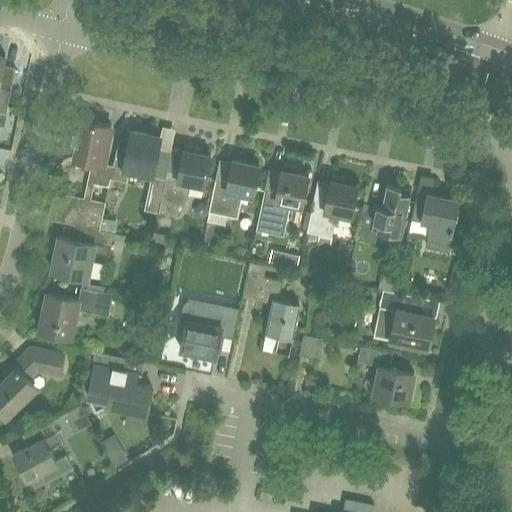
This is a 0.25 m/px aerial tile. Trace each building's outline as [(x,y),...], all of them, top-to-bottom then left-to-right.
[(0,53),(0,110),(6,112),(16,67),(4,65),(6,55),(0,53)] [(74,158),(91,162),(87,180),(110,185),(111,178),(114,164),(104,162),(112,125),(98,122),(99,116),(78,112),(71,142),(77,144),(74,158)] [(160,201),(167,169),(171,153),(159,150),(162,136),(132,130),(128,146),(118,144),(114,164),(111,178),(126,181),(128,170),(153,175),(147,207),(159,209),(160,201)] [(178,213),(180,205),(186,206),(191,183),(205,186),(211,154),(184,149),(180,172),(167,169),(160,201),(159,209),(178,213)] [(226,226),(229,215),(235,216),(239,193),(253,196),(260,164),(233,159),(229,182),(216,179),(207,222),(226,226)] [(265,189),(257,229),(284,235),(291,204),(302,206),(309,175),(297,172),(298,166),(284,163),(283,169),(282,169),(277,192),(265,189)] [(358,185),(346,183),(347,178),(332,175),(331,179),(326,203),(314,200),(307,232),(332,237),(337,213),(351,216),(358,185)] [(387,184),(382,206),(364,202),(357,238),(376,242),(378,230),(389,233),(390,229),(403,231),(412,188),(387,184)] [(427,246),(448,251),(459,198),(428,192),(426,200),(416,198),(412,219),(432,223),(427,246)] [(72,198),(67,222),(74,224),(100,229),(105,205),(72,198)] [(59,235),(52,270),(88,278),(93,253),(109,256),(114,232),(100,229),(74,224),(72,237),(59,235)] [(168,237),(168,234),(161,232),(154,231),(154,237),(153,241),(162,243),(166,244),(168,237)] [(117,233),(114,232),(113,238),(127,241),(128,235),(117,233)] [(300,255),(289,252),(286,265),(297,268),(300,255)] [(283,280),(264,276),(267,264),(250,261),(248,273),(248,272),(243,293),(260,296),(260,295),(273,298),(266,331),(280,334),(277,350),(290,353),(300,303),(279,298),(283,280)] [(86,300),(47,292),(40,329),(71,335),(77,308),(109,315),(114,293),(88,288),(86,300)] [(424,297),(392,290),(384,289),(374,336),(428,347),(435,316),(421,313),(424,297)] [(187,318),(181,348),(216,356),(220,334),(234,337),(240,309),(213,303),(209,322),(187,318)] [(300,354),(318,358),(322,337),(304,333),(300,354)] [(393,352),(362,345),(358,360),(380,365),(374,392),(409,399),(415,372),(390,366),(393,352)] [(32,347),(9,368),(12,373),(0,383),(0,409),(6,415),(36,386),(28,378),(37,368),(59,373),(64,354),(32,347)] [(152,386),(141,383),(136,383),(139,372),(141,360),(133,359),(95,351),(90,376),(94,377),(89,399),(95,410),(105,405),(129,410),(129,413),(146,417),(152,386)] [(65,414),(70,425),(86,416),(80,406),(65,414)] [(33,443),(15,453),(27,478),(41,471),(46,480),(73,466),(67,454),(56,460),(50,448),(63,441),(51,418),(27,431),(33,443)] [(372,511),(374,503),(346,497),(342,511),(372,511)]
